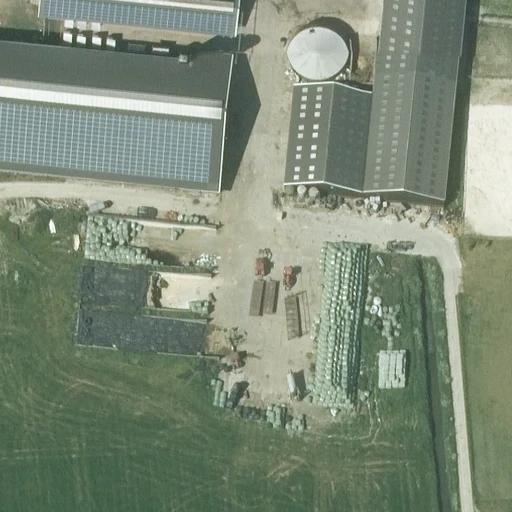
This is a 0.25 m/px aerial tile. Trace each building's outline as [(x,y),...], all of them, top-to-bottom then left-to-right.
[(240,0),(40,0),(40,8),(238,28),(240,0)] [(443,209),(463,0),(382,0),(373,101),(363,201),(443,209)] [(351,60),(327,17),(285,40),(308,83),(351,60)] [(0,39),(0,172),(219,194),(233,63),(0,39)] [(87,219),(89,259),(132,258),(131,217),(87,219)]
